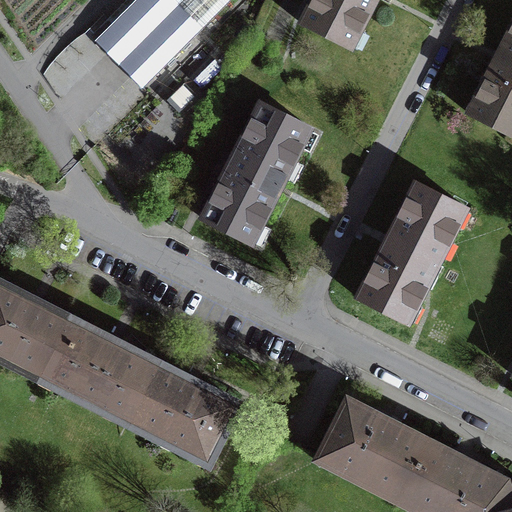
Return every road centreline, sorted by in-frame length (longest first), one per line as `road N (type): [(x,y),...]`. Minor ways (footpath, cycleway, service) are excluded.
road 1 (residential): [(460,0),(295,322)]
road 2 (residential): [(295,322),(0,183)]
road 3 (residential): [(511,431),(295,322)]
